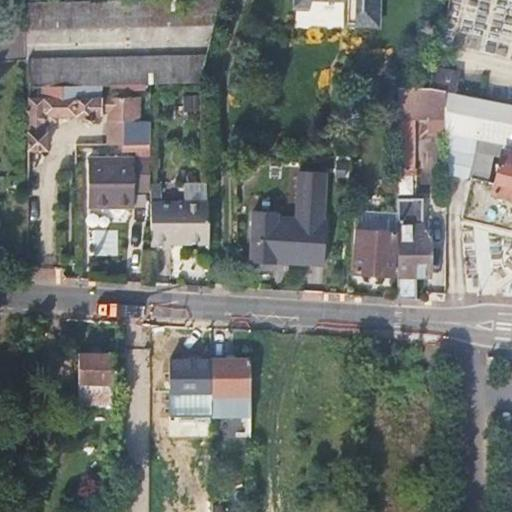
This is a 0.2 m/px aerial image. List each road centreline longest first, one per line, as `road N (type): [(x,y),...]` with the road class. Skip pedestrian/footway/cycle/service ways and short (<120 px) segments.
road 1 (residential): [(0,292),(511,323)]
road 2 (unknown): [(475,320),(488,511)]
